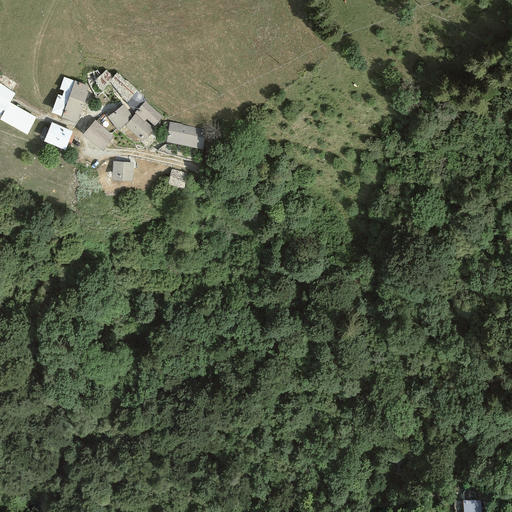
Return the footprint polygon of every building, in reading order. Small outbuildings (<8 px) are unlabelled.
[(86,88),(61,79),(57,92),(61,93),(59,99),(54,97),(48,116),(73,125),(86,88)] [(0,88),(0,113),(12,96),(0,88)] [(132,114),(134,116),(142,125),(145,123),(150,128),(161,122),(146,104),(132,114)] [(0,125),(23,139),(34,120),(8,105),(0,119),(0,125)] [(123,108),(105,119),(115,133),(122,127),(129,120),(123,108)] [(129,120),(122,127),(140,147),(154,133),(150,128),(145,123),(142,125),(134,116),(129,120)] [(111,138),(92,122),(80,137),(98,153),(111,138)] [(70,135),(48,125),(39,145),(61,155),(70,135)] [(200,132),(169,127),(166,145),(197,150),(200,132)] [(130,166),(109,164),(108,184),(129,185),(130,166)] [(186,175),(169,171),(165,186),(182,191),(186,175)] [(487,511),(487,502),(463,503),(462,511),(487,511)]
